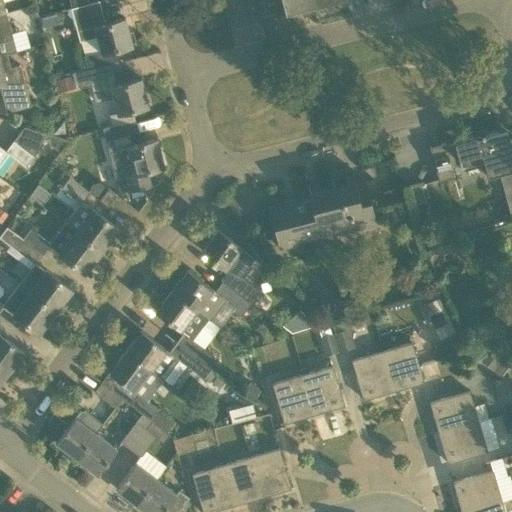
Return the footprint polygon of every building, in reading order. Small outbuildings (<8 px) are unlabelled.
[(101,24),(95,2),(100,1),(99,0),(98,0),(90,2),(71,7),(74,18),(80,41),(81,41),(89,68),(118,59),(115,49),(132,45),(125,17),(101,24)] [(314,0),(281,0),(286,14),(316,6),(314,0)] [(35,4),(25,7),(29,19),(38,17),(35,4)] [(13,27),(24,26),(23,11),(12,12),(13,27)] [(0,54),(7,53),(7,52),(16,50),(6,12),(0,13),(0,54)] [(55,13),(40,17),(42,27),(58,23),(55,13)] [(11,67),(7,53),(0,54),(0,86),(2,96),(27,89),(20,65),(11,67)] [(125,82),(118,59),(89,68),(74,72),(77,83),(83,87),(92,85),(96,101),(113,97),(117,112),(109,114),(112,126),(136,120),(133,109),(148,105),(141,78),(125,82)] [(71,75),(56,79),(59,92),(74,88),(71,75)] [(7,112),(26,107),(31,106),(27,89),(2,96),(7,112)] [(508,130),(499,132),(485,136),(484,133),(481,133),(482,137),(446,146),(445,143),(430,147),(439,180),(454,176),(451,165),(460,163),(461,167),(484,161),(488,176),(511,170),(511,136),(510,137),(508,130)] [(133,145),(130,132),(106,139),(112,162),(114,172),(119,192),(150,184),(147,170),(164,166),(157,138),(133,145)] [(50,134),(45,140),(60,151),(69,140),(50,134)] [(14,140),(6,150),(9,152),(8,153),(26,166),(34,155),(14,140)] [(6,150),(0,145),(0,163),(8,153),(9,152),(6,150)] [(70,176),(62,187),(81,201),(81,200),(83,201),(89,193),(90,192),(89,191),(70,176)] [(375,222),(364,179),(363,179),(364,184),(320,195),(321,198),(313,200),(312,199),(311,199),(311,200),(286,207),(285,202),(270,206),(280,247),(296,243),(295,240),(337,230),(337,232),(375,222)] [(421,184),(410,187),(414,204),(425,201),(421,184)] [(140,186),(129,189),(132,198),(143,195),(140,186)] [(108,206),(116,194),(108,188),(99,199),(108,206)] [(400,188),(387,192),(390,203),(403,200),(400,188)] [(81,201),(65,222),(76,230),(101,249),(117,227),(92,208),(83,201),(81,200),(81,201)] [(36,264),(43,254),(23,239),(7,227),(0,235),(0,236),(10,244),(31,260),(36,264)] [(31,228),(23,239),(43,254),(50,245),(48,244),(49,242),(31,228)] [(223,280),(241,294),(248,285),(239,278),(255,257),(217,229),(201,250),(229,271),(222,280),(223,280)] [(101,249),(76,230),(59,252),(84,271),(101,249)] [(45,270),(36,264),(20,284),(54,311),(71,289),(46,270),(45,270)] [(215,290),(187,269),(171,290),(197,309),(209,318),(211,319),(226,299),(235,306),(233,310),(241,316),(251,302),(241,294),(223,280),(215,290)] [(38,332),(54,311),(20,284),(4,305),(14,312),(13,313),(38,332)] [(209,318),(197,309),(171,290),(155,310),(183,332),(176,342),(197,358),(204,348),(193,339),(209,318)] [(439,297),(423,305),(434,328),(450,320),(439,297)] [(300,309),(281,325),(291,333),(313,326),(300,309)] [(334,333),(333,333),(338,351),(354,347),(349,329),(334,333)] [(211,368),(197,358),(176,342),(169,351),(166,349),(141,330),(125,351),(150,370),(163,380),(179,360),(189,367),(203,379),(211,368)] [(0,366),(8,372),(24,351),(0,333),(0,366)] [(321,337),(320,337),(325,355),(338,351),(333,333),(331,334),(321,337)] [(263,343),(268,365),(297,359),(292,336),(263,343)] [(394,390),(424,382),(412,342),(382,351),(394,390)] [(485,353),(480,361),(492,370),(505,354),(495,347),(488,355),(485,353)] [(204,348),(197,358),(211,368),(213,354),(204,348)] [(150,370),(125,351),(109,372),(135,391),(150,370)] [(363,399),(394,390),(382,351),(352,359),(363,399)] [(314,414),(344,405),(333,365),(302,374),(314,414)] [(211,368),(203,379),(208,383),(216,372),(211,368)] [(284,423),(314,414),(302,374),(272,383),(284,423)] [(116,407),(123,397),(102,381),(94,391),(116,407)] [(250,382),(243,392),(253,399),(261,389),(250,382)] [(474,406),(469,391),(430,402),(439,432),(478,421),(474,406)] [(167,431),(175,421),(139,394),(131,404),(143,413),(153,420),(167,431)] [(232,422),(257,415),(253,401),(228,408),(232,422)] [(54,410),(46,419),(63,432),(70,423),(54,410)] [(77,458),(96,432),(103,423),(85,410),(80,410),(56,442),(77,458)] [(131,449),(153,420),(143,413),(121,441),(131,449)] [(170,434),(167,431),(153,420),(131,449),(141,457),(156,437),(163,443),(170,434)] [(253,421),(241,425),(243,434),(256,431),(253,421)] [(447,462),(487,451),(478,421),(439,432),(447,462)] [(97,474),(117,448),(96,432),(77,458),(97,474)] [(261,496),(291,488),(279,448),(250,457),(261,496)] [(511,454),(502,457),(507,473),(511,471),(511,454)] [(233,505),(261,496),(250,457),(221,465),(233,505)] [(137,503),(156,478),(135,462),(116,488),(137,503)] [(203,511),(208,511),(233,505),(221,465),(192,474),(203,511)] [(462,511),(502,500),(493,470),(453,482),(462,511)] [(177,494),(156,478),(137,503),(147,511),(163,511),(164,511),(165,511),(177,511),(189,497),(179,490),(177,494)] [(461,511),(505,511),(502,500),(462,511),(461,511)]
